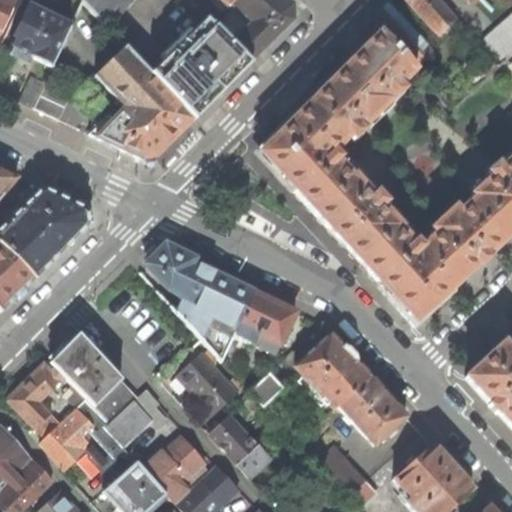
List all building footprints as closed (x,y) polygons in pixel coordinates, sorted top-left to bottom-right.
[(0,0),(0,17),(2,18),(10,0),(0,0)] [(132,2),(129,0),(79,0),(108,30),(132,2)] [(276,36),(292,20),(291,5),(285,0),(234,0),(227,8),(211,26),(248,64),(276,36)] [(216,0),(225,8),(227,8),(234,0),(216,0)] [(454,20),(435,0),(405,0),(438,34),(435,37),(439,40),(453,27),(450,24),(454,20)] [(425,48),(386,4),(377,13),(370,20),(380,32),(415,69),(416,71),(432,55),(425,48)] [(31,56),(51,66),(70,27),(28,6),(19,24),(23,26),(9,53),(18,57),(28,62),(31,56)] [(497,67),(511,52),(511,15),(478,46),(485,54),(497,67)] [(221,92),(248,64),(211,26),(210,27),(203,21),(150,74),(193,119),(221,92)] [(399,86),(415,69),(380,32),(357,54),(323,89),(258,153),(278,175),(335,237),(391,298),(414,323),(476,266),(477,267),(483,262),(487,259),(485,257),(511,232),(511,157),(500,169),(495,164),(485,173),(489,178),(471,195),(473,198),(457,213),(453,208),(430,230),(434,234),(420,247),(414,241),(411,244),(397,228),(398,227),(380,207),(385,203),(375,192),(371,197),(352,177),(351,178),(335,161),(338,158),(332,152),(347,137),(352,142),(362,132),(357,127),(359,125),(362,128),(389,100),(387,97),(388,96),(393,100),(403,90),(399,86)] [(154,158),(193,119),(150,74),(124,47),(94,76),(124,108),(111,120),(107,116),(88,135),(122,152),(140,160),(154,158)] [(485,77),(497,67),(485,54),(474,64),(485,77)] [(19,102),(32,108),(43,83),(44,82),(30,76),(19,102)] [(58,121),(70,96),(43,83),(32,108),(58,121)] [(0,196),(16,178),(5,173),(0,170),(0,196)] [(41,190),(0,230),(0,244),(34,279),(86,226),(84,211),(63,201),(41,190)] [(0,311),(1,312),(16,297),(34,279),(0,244),(0,311)] [(162,249),(147,265),(168,287),(184,296),(175,314),(220,363),(235,332),(254,293),(207,271),(162,249)] [(273,302),(254,293),(235,332),(246,338),(244,342),(274,356),(294,313),(273,302)] [(84,399),(108,423),(136,398),(78,334),(68,344),(59,353),(63,358),(53,368),(63,378),(71,386),(84,399)] [(348,355),(329,335),(294,368),(302,377),(297,383),(314,401),(309,405),(322,419),(336,406),(368,377),(348,355)] [(511,353),(502,343),(464,378),(488,404),(486,406),(489,409),(495,415),(497,414),(511,430),(511,353)] [(59,353),(49,363),(53,368),(63,358),(59,353)] [(212,415),(234,394),(199,355),(177,375),(194,394),(212,415)] [(39,402),(63,378),(53,368),(49,363),(46,366),(43,363),(23,382),(6,398),(42,439),(58,424),(39,402)] [(261,408),(282,389),(268,374),(247,393),(261,408)] [(384,394),(368,377),(336,406),(372,445),(405,417),(384,394)] [(75,407),(84,399),(71,386),(63,394),(75,407)] [(108,423),(104,427),(122,447),(150,421),(144,414),(156,403),(146,390),(136,398),(108,423)] [(104,427),(108,423),(84,399),(75,407),(58,424),(42,439),(38,444),(52,459),(64,471),(83,452),(81,450),(85,446),(103,467),(123,449),(122,447),(104,427)] [(247,478),(267,460),(228,417),(208,436),(230,460),(247,478)] [(0,511),(21,511),(51,483),(0,427),(0,511)] [(164,495),(173,505),(207,472),(201,465),(203,463),(193,453),(180,438),(143,471),(164,495)] [(449,465),(430,445),(392,480),(409,498),(404,502),(412,511),(445,511),(471,489),(449,465)] [(334,447),(316,464),(347,498),(365,481),(334,447)] [(118,511),(144,511),(164,495),(143,471),(135,463),(126,472),(102,493),(117,510),(118,511)] [(215,511),(237,491),(228,481),(214,467),(208,473),(207,472),(173,505),(179,511),(215,511)] [(316,511),(322,511),(335,502),(338,499),(317,475),(298,491),(316,511)] [(375,492),(365,481),(347,498),(345,499),(355,510),(375,492)] [(76,511),(70,505),(60,494),(40,511),(76,511)] [(343,511),(352,511),(355,510),(345,499),(342,496),(338,499),(335,502),(343,511)]
